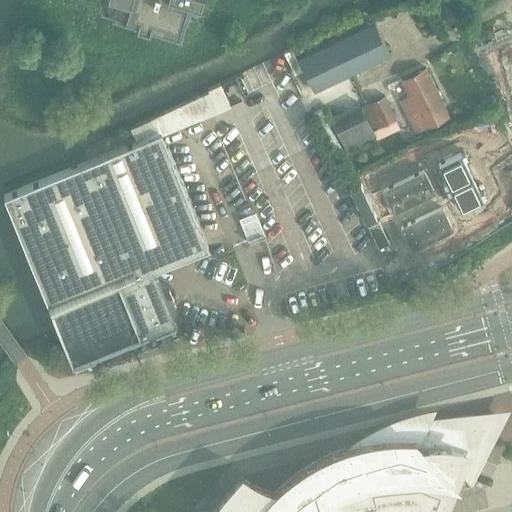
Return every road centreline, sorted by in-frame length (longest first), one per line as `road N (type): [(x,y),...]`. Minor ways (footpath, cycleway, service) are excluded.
road 1 (secondary): [(511,292),(214,374),(165,390),(117,420)]
road 2 (secondary): [(117,420),(177,415),(511,327)]
road 3 (secondary): [(117,420),(81,444),(45,511)]
